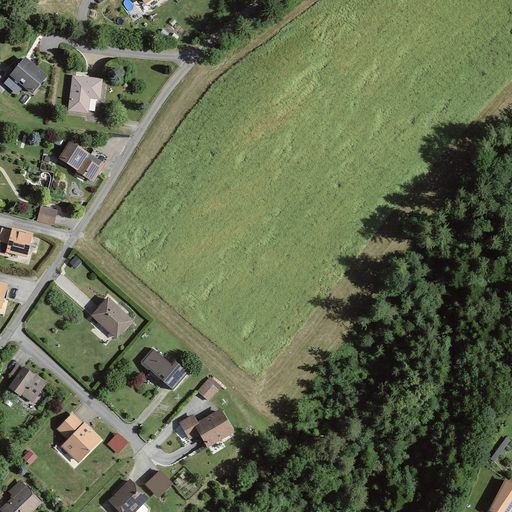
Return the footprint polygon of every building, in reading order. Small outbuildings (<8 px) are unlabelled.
[(47,77),(25,58),(10,75),(33,94),(47,77)] [(102,79),(71,75),(67,111),(88,114),(90,99),(100,100),(102,79)] [(93,156),(68,141),(55,162),(93,185),(102,170),(89,162),(93,156)] [(57,211),(41,207),(37,221),(53,226),(57,211)] [(12,231),(1,228),(0,233),(0,255),(7,258),(8,255),(27,260),(34,234),(12,229),(12,231)] [(0,310),(2,311),(9,285),(0,282),(0,310)] [(107,297),(90,317),(116,341),(134,321),(107,297)] [(169,365),(152,350),(140,364),(172,392),(187,374),(172,361),(169,365)] [(46,383),(16,362),(6,376),(13,380),(6,389),(19,399),(22,394),(33,402),(46,383)] [(222,387),(210,377),(197,393),(209,402),(222,387)] [(193,414),(178,422),(188,442),(198,436),(205,449),(233,434),(220,410),(197,422),(193,414)] [(101,440),(73,413),(56,430),(67,441),(60,447),(78,464),(101,440)] [(159,470),(145,483),(156,495),(170,481),(159,470)] [(134,511),(148,498),(128,478),(104,502),(114,511),(134,511)] [(20,479),(8,490),(14,496),(0,509),(0,511),(33,511),(43,503),(20,479)] [(510,511),(511,509),(511,484),(506,481),(491,510),(495,511),(510,511)]
